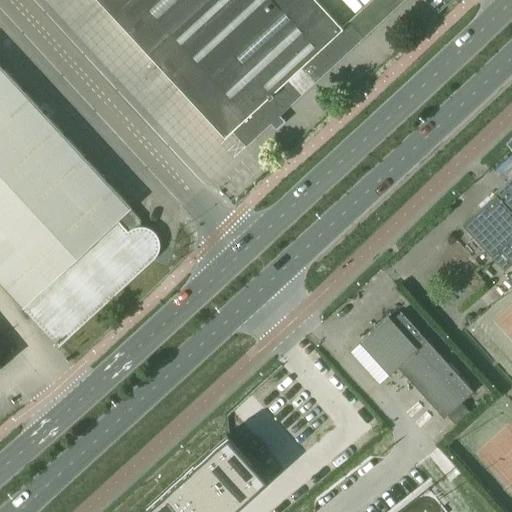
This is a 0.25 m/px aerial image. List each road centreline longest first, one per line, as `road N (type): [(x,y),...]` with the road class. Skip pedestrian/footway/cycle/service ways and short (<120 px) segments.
road 1 (primary): [(19,511),(511,57)]
road 2 (primary): [(511,0),(239,255)]
road 3 (unclassified): [(239,255),(12,0)]
road 4 (primary): [(239,255),(0,469)]
road 5 (unknown): [(253,0),(113,112)]
